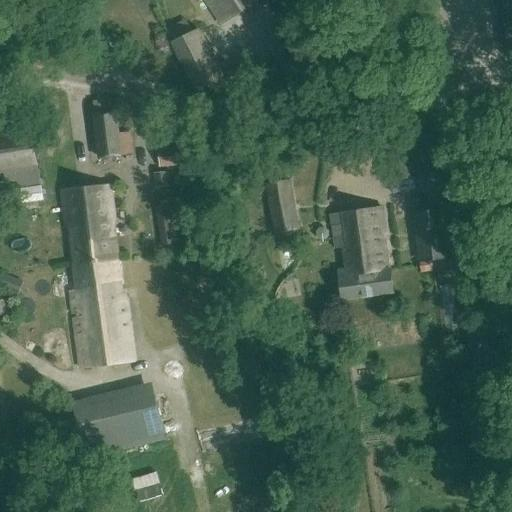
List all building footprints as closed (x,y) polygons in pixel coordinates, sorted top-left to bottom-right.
[(206,0),(221,24),(261,0),(206,0)] [(119,134),(115,99),(93,102),(100,159),(133,155),(130,133),(119,134)] [(71,121),(64,140),(72,143),(79,125),(71,121)] [(0,146),(0,167),(45,164),(44,143),(0,146)] [(389,181),(416,177),(411,143),(384,147),(389,181)] [(161,168),(185,165),(183,147),(159,150),(161,168)] [(0,189),(13,188),(41,184),(39,166),(0,171),(0,189)] [(171,187),(169,174),(154,175),(156,189),(171,187)] [(276,233),(299,229),(290,181),(267,185),(276,233)] [(117,260),(118,259),(114,224),(116,224),(111,185),(62,190),(67,228),(70,228),(74,262),(117,260)] [(41,186),(0,191),(0,206),(43,200),(41,186)] [(162,245),(174,243),(168,207),(156,209),(162,245)] [(388,269),(384,234),(386,234),(382,208),(331,215),(336,249),(344,248),(347,269),(339,271),(343,300),(394,293),(390,269),(388,269)] [(419,261),(448,255),(442,223),(440,212),(411,218),(419,261)] [(117,260),(74,262),(77,291),(70,292),(81,369),(134,362),(126,301),(125,301),(124,294),(123,294),(118,259),(117,260)] [(420,264),(422,274),(432,272),(430,262),(420,264)] [(0,317),(10,312),(3,299),(0,301),(0,317)]
